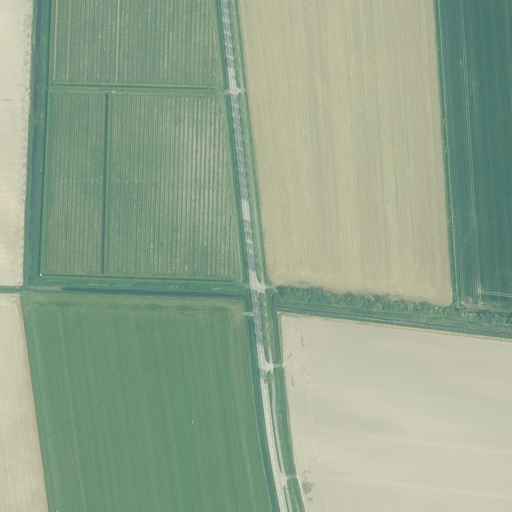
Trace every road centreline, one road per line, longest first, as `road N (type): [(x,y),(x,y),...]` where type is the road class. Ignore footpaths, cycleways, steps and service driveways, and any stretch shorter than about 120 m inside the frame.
road 1 (tertiary): [(284,511),(223,0)]
road 2 (track): [(47,0),(37,280),(253,287)]
